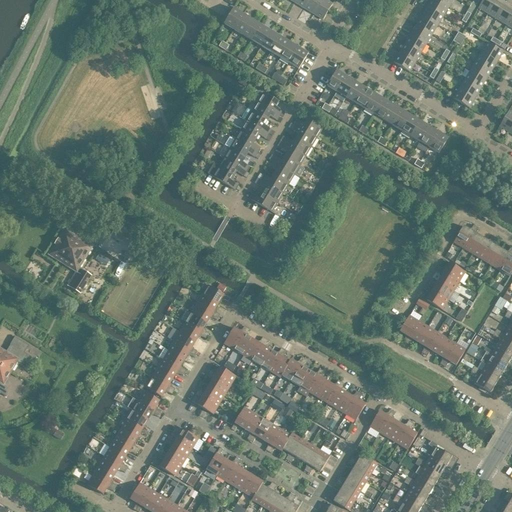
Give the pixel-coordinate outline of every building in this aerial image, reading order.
[(296,0),(295,3),(305,8),(309,0),(296,0)] [(309,0),(305,8),(314,14),(322,0),(309,0)] [(323,20),(333,4),(326,0),(322,0),(314,14),(323,20)] [(431,0),(428,7),(443,16),(449,7),(437,0),(431,0)] [(483,0),(478,8),(488,14),(496,0),(483,0)] [(497,19),(507,3),(501,0),(496,0),(488,14),(497,19)] [(454,2),(451,7),(465,15),(467,10),(454,2)] [(511,6),(507,3),(497,19),(506,25),(511,15),(511,6)] [(422,16),(438,25),(443,16),(428,7),(422,16)] [(234,8),(224,24),(234,29),(243,14),(234,8)] [(243,14),(234,29),(243,35),(252,20),(243,14)] [(438,25),(422,16),(417,25),(432,35),(438,25)] [(252,20),(243,35),(252,41),(262,25),(252,20)] [(262,25),(252,41),(262,46),(271,31),(262,25)] [(432,35),(417,25),(411,34),(427,44),(432,35)] [(271,31),(262,46),(271,52),(280,36),(271,31)] [(427,44),(411,34),(405,43),(421,53),(427,44)] [(280,36),(271,52),(280,57),(289,42),(280,36)] [(289,42),(280,57),(289,63),(299,47),(289,42)] [(503,52),(487,42),(482,52),(497,61),(503,52)] [(421,53),(405,43),(400,53),(416,62),(421,53)] [(299,69),(308,53),(299,47),(289,63),(299,69)] [(476,61),(492,71),(497,61),(482,52),(476,61)] [(394,62),(410,72),(416,62),(400,53),(394,62)] [(470,70),(486,80),(492,71),(476,61),(470,70)] [(337,70),(327,86),(337,92),(346,76),(337,70)] [(486,80),(470,70),(465,80),(481,89),(486,80)] [(276,73),(272,78),(278,82),(281,76),(276,73)] [(283,85),(287,80),(281,76),(278,82),(283,85)] [(346,97),(356,82),(346,76),(337,92),(346,97)] [(241,77),(238,82),(246,87),(249,81),(241,77)] [(481,89),(465,80),(459,89),(475,98),(481,89)] [(355,103),(365,87),(356,82),(346,97),(355,103)] [(365,108),(374,93),(365,87),(355,103),(365,108)] [(454,98),(469,108),(475,98),(459,89),(454,98)] [(264,92),(258,102),(280,115),(283,111),(276,107),(279,102),(264,92)] [(374,114),(383,99),(374,93),(365,108),(374,114)] [(381,124),(383,120),(393,104),(383,99),(374,114),(371,118),(381,124)] [(270,116),(277,120),(280,115),(258,102),(252,111),(268,121),(270,116)] [(392,125),(402,110),(393,104),(383,120),(392,125)] [(329,105),(325,110),(335,116),(338,111),(329,105)] [(272,129),(265,125),(268,121),(252,111),(248,109),(242,118),(247,121),(269,134),(271,129),(272,129)] [(347,116),(350,112),(344,109),(338,118),(344,122),(347,116)] [(402,131),(411,115),(402,110),(392,125),(402,131)] [(511,112),(509,110),(499,126),(509,132),(511,126),(511,112)] [(411,136),(420,121),(411,115),(402,131),(411,136)] [(317,138),(323,128),(307,119),(304,124),(298,120),(295,125),(317,138)] [(259,135),(266,139),(269,134),(247,121),(241,130),(256,139),(259,135)] [(420,142),(430,127),(420,121),(411,136),(420,142)] [(292,129),(299,133),(296,138),(311,147),(317,138),(295,125),(292,129)] [(429,147),(439,132),(430,127),(420,142),(429,147)] [(260,147),(254,143),(256,139),(241,130),(235,139),(257,152),(260,147)] [(439,153),(448,138),(439,132),(429,147),(439,153)] [(344,139),(337,135),(334,140),(341,144),(344,139)] [(293,142),(287,138),(284,143),(306,156),(311,147),(296,138),(293,142)] [(248,153),(255,157),(257,152),(235,139),(230,148),(245,158),(248,153)] [(281,148),(287,152),(285,156),(300,166),(306,156),(284,143),(281,148)] [(249,166),(243,162),(245,158),(230,148),(224,157),(246,171),(249,166)] [(282,161),(275,157),(273,161),(295,175),(300,166),(285,156),(282,161)] [(237,172),(243,176),(246,171),(224,157),(219,167),(234,176),(237,172)] [(270,166),(276,170),(274,175),(289,184),(295,175),(273,161),(270,166)] [(238,184),(231,180),(234,176),(219,167),(214,164),(208,173),(235,190),(238,184)] [(271,179),(264,175),(261,180),(284,193),(289,184),(274,175),(271,179)] [(258,185),(265,189),(262,193),(278,202),(284,193),(261,180),(258,185)] [(250,199),(272,212),(278,202),(262,193),(260,198),(253,194),(250,199)] [(474,224),(470,230),(464,226),(454,242),(463,248),(477,226),(474,224)] [(136,236),(118,225),(111,236),(129,247),(136,236)] [(476,234),(479,228),(477,226),(463,248),(473,254),(482,237),(476,234)] [(79,268),(93,246),(65,229),(49,254),(80,274),(72,288),(80,293),(92,275),(83,270),(79,268)] [(492,236),(489,241),(482,237),(473,254),(482,259),(495,237),(492,236)] [(494,245),(498,239),(495,237),(482,259),(491,265),(501,249),(494,245)] [(511,247),(507,253),(501,249),(491,265),(500,270),(511,251),(511,247)] [(511,251),(500,270),(510,276),(511,273),(511,251)] [(100,253),(96,259),(103,263),(106,257),(100,253)] [(450,262),(446,269),(440,266),(438,268),(460,282),(465,272),(450,262)] [(436,271),(442,275),(438,281),(454,291),(460,282),(438,268),(436,271)] [(434,288),(428,284),(427,287),(448,300),(454,291),(438,281),(434,288)] [(496,282),(493,287),(501,292),(504,287),(496,282)] [(220,283),(217,288),(224,292),(227,287),(220,283)] [(222,298),(228,302),(230,298),(208,285),(202,295),(218,304),(222,298)] [(431,293),(427,300),(443,310),(448,300),(427,287),(425,290),(431,293)] [(503,298),(507,301),(509,302),(511,297),(511,296),(506,293),(503,298)] [(220,314),(214,311),(218,304),(202,295),(197,304),(219,317),(220,314)] [(501,297),(495,306),(501,310),(507,301),(503,298),(501,297)] [(426,310),(429,305),(419,299),(416,304),(426,310)] [(211,316),(217,320),(219,317),(197,304),(191,313),(207,323),(211,316)] [(209,333),(203,329),(207,323),(191,313),(186,323),(207,336),(209,333)] [(459,313),(456,318),(462,321),(465,316),(459,313)] [(407,335),(403,341),(406,343),(419,321),(409,315),(400,331),(407,335)] [(447,317),(444,322),(450,325),(453,320),(447,317)] [(409,345),(412,339),(419,343),(428,327),(419,321),(406,343),(409,345)] [(200,335),(206,339),(207,336),(186,323),(180,332),(196,341),(200,335)] [(244,326),(241,332),(234,328),(224,343),(234,349),(247,328),(244,326)] [(425,346),(422,353),(424,354),(438,333),(428,327),(419,343),(425,346)] [(504,334),(497,329),(495,332),(511,342),(511,329),(508,327),(504,334)] [(246,335),(250,329),(247,328),(234,349),(243,355),(253,339),(246,335)] [(198,352),(192,348),(196,341),(180,332),(176,330),(171,339),(175,341),(196,354),(198,352)] [(493,335),(501,339),(497,346),(511,354),(511,342),(495,332),(493,335)] [(427,356),(431,350),(437,354),(447,338),(438,333),(424,354),(427,356)] [(477,336),(472,343),(477,346),(482,339),(477,336)] [(24,361),(25,361),(25,360),(27,360),(28,360),(28,359),(30,357),(30,356),(31,357),(31,356),(25,352),(29,345),(15,337),(11,344),(12,345),(11,348),(8,353),(0,348),(0,364),(11,371),(18,360),(20,361),(21,361),(24,360),(24,361)] [(263,337),(259,343),(253,339),(243,355),(252,360),(266,339),(263,337)] [(444,358),(440,364),(443,365),(456,344),(447,338),(437,354),(444,358)] [(265,347),(268,340),(266,339),(252,360),(262,366),(271,350),(265,347)] [(188,354),(194,357),(196,354),(175,341),(169,350),(185,360),(188,354)] [(472,343),(467,352),(473,356),(479,347),(472,343)] [(446,367),(449,361),(456,365),(466,350),(456,344),(443,365),(446,367)] [(493,352),(485,347),(484,350),(508,365),(511,357),(511,354),(497,346),(493,352)] [(187,370),(180,366),(185,360),(169,350),(165,348),(159,357),(163,359),(185,373),(187,370)] [(281,348),(278,354),(271,350),(262,366),(271,372),(284,350),(281,348)] [(281,377),(282,375),(290,362),(290,361),(283,358),(287,352),(284,350),(271,372),(281,377)] [(482,353),(485,355),(481,361),(486,364),(502,374),(508,365),(484,350),(482,353)] [(301,357),(298,364),(291,359),(290,361),(290,362),(282,375),(291,381),(304,359),(301,357)] [(177,372),(183,376),(185,373),(163,359),(158,369),(173,378),(177,372)] [(303,367),(307,361),(304,359),(291,381),(300,386),(310,371),(303,367)] [(471,368),(473,365),(463,359),(461,362),(471,368)] [(0,393),(1,393),(7,396),(7,395),(8,392),(9,392),(9,391),(8,391),(7,388),(8,388),(7,388),(6,385),(7,385),(7,384),(6,384),(4,383),(11,371),(0,364),(0,393)] [(482,371),(474,366),(473,369),(496,383),(502,374),(486,364),(482,371)] [(240,366),(236,372),(242,376),(246,369),(240,366)] [(220,367),(216,374),(210,370),(209,373),(230,386),(236,376),(220,367)] [(175,389),(169,385),(173,378),(158,369),(152,378),(174,391),(175,389)] [(320,369),(316,375),(310,371),(300,386),(309,392),(323,370),(320,369)] [(471,372),(478,376),(474,383),(491,393),(496,383),(473,369),(471,372)] [(321,378),(325,372),(323,370),(309,392),(319,398),(328,382),(321,378)] [(207,376),(213,379),(209,386),(225,395),(230,386),(209,373),(207,376)] [(146,388),(162,397),(166,390),(172,394),(174,391),(152,378),(146,388)] [(264,384),(254,378),(252,383),(261,389),(264,384)] [(338,380),(335,386),(328,382),(319,398),(328,403),(341,381),(338,380)] [(340,389),(344,383),(341,381),(328,403),(337,409),(347,393),(340,389)] [(205,392),(199,389),(197,391),(219,405),(225,395),(209,386),(205,392)] [(162,411),(156,408),(160,401),(144,391),(138,401),(160,414),(162,411)] [(202,398),(198,405),(213,414),(219,405),(197,391),(196,394),(202,398)] [(357,391),(353,397),(347,393),(337,409),(346,414),(359,393),(357,391)] [(280,399),(288,404),(292,398),(283,393),(280,399)] [(356,420),(365,405),(359,400),(362,394),(359,393),(346,414),(356,420)] [(275,399),(271,406),(275,408),(279,402),(275,399)] [(152,413),(158,417),(160,414),(138,401),(133,410),(148,420),(152,413)] [(291,401),(287,407),(296,412),(300,406),(291,401)] [(231,429),(234,431),(238,425),(245,429),(254,413),(244,407),(231,429)] [(287,407),(282,415),(288,418),(293,411),(287,407)] [(390,409),(386,415),(380,411),(370,427),(380,433),(393,411),(390,409)] [(150,430),(144,426),(148,420),(133,410),(127,419),(149,433),(150,430)] [(392,419),(396,413),(393,411),(380,433),(389,438),(398,423),(392,419)] [(251,433),(247,439),(250,440),(263,419),(254,413),(245,429),(251,433)] [(331,418),(327,425),(333,429),(337,421),(331,418)] [(141,432),(147,435),(149,433),(127,419),(121,429),(137,438),(141,432)] [(253,442),(257,436),(263,440),(272,424),(263,419),(250,440),(253,442)] [(409,420),(405,426),(398,423),(389,438),(398,444),(411,422),(409,420)] [(312,422),(308,429),(314,433),(318,426),(312,422)] [(411,430),(414,424),(411,422),(398,444),(408,449),(417,434),(411,430)] [(269,444),(266,450),(269,452),(282,430),(272,424),(263,440),(269,444)] [(54,435),(61,439),(65,433),(57,429),(54,435)] [(139,449),(133,445),(137,438),(121,429),(116,438),(137,451),(139,449)] [(183,429),(179,436),(173,432),(171,435),(193,448),(198,439),(183,429)] [(424,438),(423,437),(427,431),(423,429),(414,445),(418,447),(424,438)] [(271,453),(275,447),(282,451),(283,449),(291,436),(291,435),(282,430),(269,452),(271,453)] [(341,436),(347,440),(350,434),(344,430),(343,432),(341,436)] [(289,453),(286,459),(289,461),(302,439),(292,433),(291,435),(291,436),(283,449),(289,453)] [(330,433),(326,440),(330,442),(335,436),(330,433)] [(169,438),(175,442),(171,448),(187,457),(193,448),(171,435),(169,438)] [(130,450),(136,454),(137,451),(116,438),(110,447),(126,457),(130,450)] [(291,462),(295,456),(301,460),(311,445),(302,439),(289,461),(291,462)] [(431,441),(429,445),(435,449),(436,447),(443,451),(444,449),(431,441)] [(308,464),(304,470),(307,472),(320,450),(311,445),(301,460),(308,464)] [(211,446),(205,455),(211,459),(216,449),(211,446)] [(128,467),(122,463),(126,457),(110,447),(104,457),(126,470),(128,467)] [(443,451),(436,447),(435,449),(430,456),(446,466),(452,457),(443,451)] [(167,454),(161,451),(160,454),(181,467),(187,457),(171,448),(167,454)] [(219,456),(223,450),(220,448),(207,469),(216,475),(226,460),(219,456)] [(314,468),(320,472),(330,456),(320,450),(307,472),(310,474),(314,468)] [(158,456),(164,460),(160,467),(176,476),(181,467),(160,454),(158,456)] [(377,464),(362,454),(358,461),(352,457),(350,460),(372,473),(377,464)] [(426,463),(419,458),(417,461),(441,475),(446,466),(430,456),(426,463)] [(118,469),(124,473),(126,470),(104,457),(99,466),(114,475),(118,469)] [(236,457),(232,463),(226,460),(216,475),(226,481),(239,459),(236,457)] [(238,467),(242,461),(239,459),(226,481),(235,486),(244,471),(238,467)] [(348,463),(354,467),(350,473),(366,482),(372,473),(350,460),(348,463)] [(390,460),(387,466),(391,469),(395,463),(390,460)] [(415,464),(419,466),(416,473),(419,475),(435,485),(441,475),(417,461),(415,464)] [(117,485),(111,482),(114,475),(99,466),(93,475),(115,488),(117,485)] [(254,469),(251,475),(244,471),(235,486),(244,492),(257,470),(254,469)] [(262,484),(263,482),(256,478),(260,472),(257,470),(244,492),(253,498),(262,484)] [(346,479),(340,476),(339,479),(360,492),(366,482),(350,473),(346,479)] [(186,483),(192,486),(198,478),(192,474),(186,483)] [(87,485),(103,494),(107,487),(113,491),(115,488),(93,475),(87,485)] [(415,481),(407,477),(406,480),(429,494),(435,485),(419,475),(415,481)] [(337,481),(343,485),(339,491),(355,501),(360,492),(339,479),(337,481)] [(404,482),(412,487),(408,493),(424,503),(429,494),(406,480),(404,482)] [(204,482),(199,491),(206,495),(211,486),(204,482)] [(268,488),(262,484),(253,498),(252,500),(262,505),(275,484),(272,482),(268,488)] [(137,503),(136,504),(133,509),(136,511),(149,489),(140,483),(130,499),(137,503)] [(274,491),(278,485),(275,484),(262,505),(271,511),(280,495),(274,491)] [(138,511),(139,511),(143,506),(149,510),(159,495),(149,489),(136,511),(138,511)] [(192,489),(189,495),(195,498),(198,492),(192,489)] [(333,501),(349,511),(355,501),(339,491),(333,501)] [(384,492),(382,497),(388,501),(391,496),(384,492)] [(290,493),(287,499),(280,495),(271,511),(272,511),(282,511),(293,495),(290,493)] [(404,500),(396,495),(395,498),(417,511),(418,511),(424,503),(408,493),(404,500)] [(152,511),(160,511),(168,500),(159,495),(149,510),(152,511)] [(292,503),(296,497),(293,495),(282,511),(296,511),(299,507),(292,503)] [(400,506),(397,511),(396,511),(417,511),(395,498),(393,501),(400,506)] [(173,511),(177,506),(168,500),(160,511),(173,511)]
